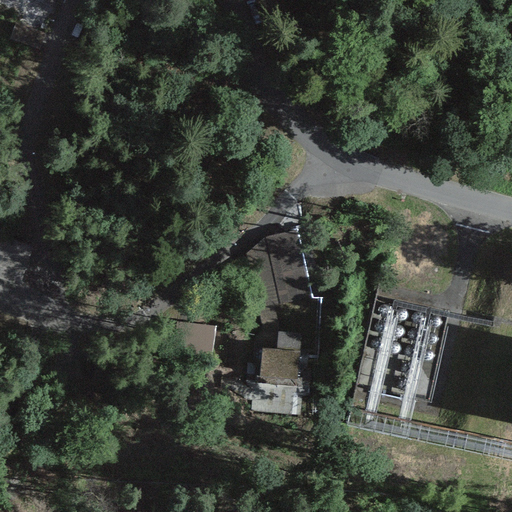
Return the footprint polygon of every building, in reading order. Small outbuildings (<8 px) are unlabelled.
[(39,48),(45,32),(16,23),(11,38),(39,48)] [(308,226),(272,234),(288,302),(324,294),(308,226)] [(0,278),(21,285),(34,245),(0,235),(0,278)] [(448,311),(376,295),(356,387),(428,403),(448,311)] [(216,327),(176,322),(173,349),(212,354),(216,327)] [(300,333),(278,332),(277,348),(299,350),(300,333)] [(295,412),(299,352),(263,349),(259,409),(295,412)] [(121,360),(102,354),(91,388),(109,394),(121,360)] [(230,408),(232,387),(222,386),(221,395),(209,394),(207,406),(230,408)] [(30,424),(13,418),(1,452),(19,458),(30,424)]
